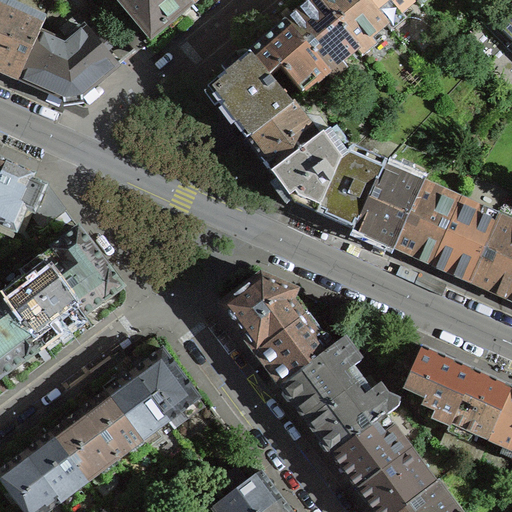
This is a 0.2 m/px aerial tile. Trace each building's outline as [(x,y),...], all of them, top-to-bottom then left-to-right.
[(191,4),(188,0),(119,0),(151,37),(191,4)] [(312,0),(286,22),(328,73),(358,48),(317,0),(312,0)] [(367,0),(317,0),(358,48),(387,24),(367,0)] [(367,0),(387,24),(415,0),(367,0)] [(511,0),(506,0),(491,16),(511,37),(511,0)] [(42,26),(6,10),(0,22),(0,69),(18,78),(35,40),(42,26)] [(309,75),(316,83),(328,73),(286,22),(249,53),(268,76),(269,75),(281,65),(297,85),(309,75)] [(49,46),(35,40),(18,78),(65,99),(80,97),(115,67),(84,30),(79,25),(66,36),(70,41),(65,45),(52,39),(49,46)] [(247,138),(292,104),(269,75),(268,76),(249,53),(241,60),(237,54),(222,67),(227,72),(209,87),(247,138)] [(247,139),(272,173),(319,137),(293,103),(292,104),(247,138),(247,139)] [(347,154),(329,130),(319,137),(272,173),(294,202),(317,212),(340,160),(347,154)] [(355,229),(384,165),(385,166),(387,161),(354,146),(347,154),(340,160),(317,212),(316,213),(355,230),(355,229)] [(65,209),(47,185),(33,178),(35,174),(7,161),(0,177),(0,223),(16,231),(26,209),(33,212),(32,214),(42,227),(65,209)] [(404,182),(406,175),(385,166),(384,165),(355,229),(394,246),(420,189),(404,182)] [(438,190),(435,196),(420,189),(394,246),(432,264),(461,200),(438,190)] [(497,223),(481,216),(483,210),(461,200),(432,264),(471,281),(497,223)] [(471,281),(509,299),(511,292),(511,229),(497,223),(471,281)] [(105,300),(123,287),(79,227),(50,249),(60,262),(49,270),(83,315),(104,299),(105,300)] [(61,331),(83,315),(49,270),(39,257),(21,270),(31,284),(10,301),(44,346),(62,332),(61,331)] [(235,292),(233,292),(221,301),(221,303),(221,304),(256,351),(302,317),(290,302),(295,290),(265,276),(261,274),(258,277),(237,293),(235,292)] [(10,301),(0,307),(0,371),(3,375),(24,359),(25,360),(44,346),(10,301)] [(316,336),(302,317),(256,351),(282,385),(334,346),(333,345),(333,343),(331,340),(329,337),(327,335),(324,334),(323,333),(321,333),(319,334),(316,336)] [(334,346),(282,385),(296,404),(307,418),(308,419),(354,384),(345,372),(361,361),(344,339),(334,346)] [(411,375),(423,347),(406,340),(394,367),(411,375)] [(454,417),(475,371),(458,363),(441,355),(423,347),(411,375),(405,387),(426,396),(423,403),(454,417)] [(203,406),(197,398),(199,397),(162,349),(132,371),(168,420),(175,428),(176,427),(188,417),(203,406)] [(148,446),(161,436),(155,429),(168,420),(132,371),(106,391),(142,439),(148,446)] [(469,430),(488,438),(511,387),(475,371),(454,417),(448,430),(465,438),(469,430)] [(363,396),(354,384),(308,419),(308,420),(319,435),(332,453),(378,419),(397,405),(399,401),(387,395),(379,384),(363,396)] [(488,438),(511,449),(511,387),(488,438)] [(106,391),(80,410),(116,459),(142,439),(106,391)] [(86,481),(87,480),(116,459),(80,410),(50,433),(86,481)] [(389,434),(378,419),(332,453),(358,487),(410,448),(396,428),(389,434)] [(60,500),(86,481),(50,433),(24,452),(60,500)] [(358,487),(376,511),(395,511),(429,487),(418,473),(425,468),(410,448),(358,487)] [(0,476),(26,511),(44,511),(60,500),(24,452),(0,470),(0,476)] [(213,507),(216,511),(262,511),(281,498),(262,471),(213,507)] [(429,487),(395,511),(450,511),(441,499),(449,493),(438,480),(429,487)] [(292,511),(281,498),(262,511),(292,511)]
